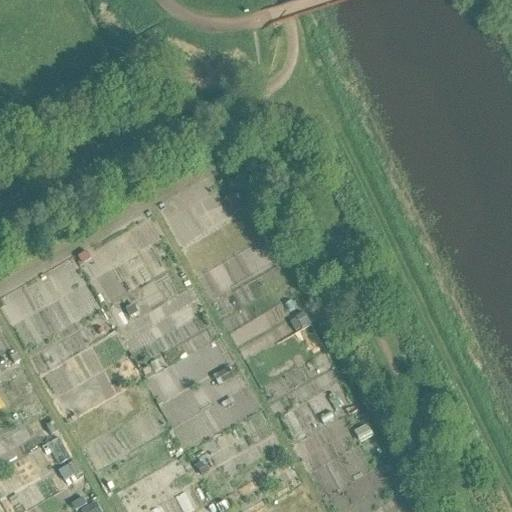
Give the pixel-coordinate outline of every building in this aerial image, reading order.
[(262,294),(275,286),(274,273),(270,267),(267,243),(251,245),(249,226),(246,222),(233,223),(222,230),(222,235),(213,241),(219,251),(229,245),(230,253),(234,260),(228,264),(221,265),(223,268),(226,286),(228,285),(242,276),(247,283),(247,289),(252,296),(262,294)] [(269,402),(311,386),(305,370),(263,387),(269,402)] [(224,461),(271,436),(249,394),(216,411),(222,423),(235,417),(240,427),(225,434),(213,440),(224,461)] [(308,437),(318,461),(350,447),(341,424),(308,437)] [(0,468),(38,451),(27,430),(0,442),(0,468)] [(199,511),(194,492),(162,500),(165,511),(199,511)] [(408,511),(399,499),(380,511),(408,511)] [(163,511),(162,503),(142,511),(163,511)]
